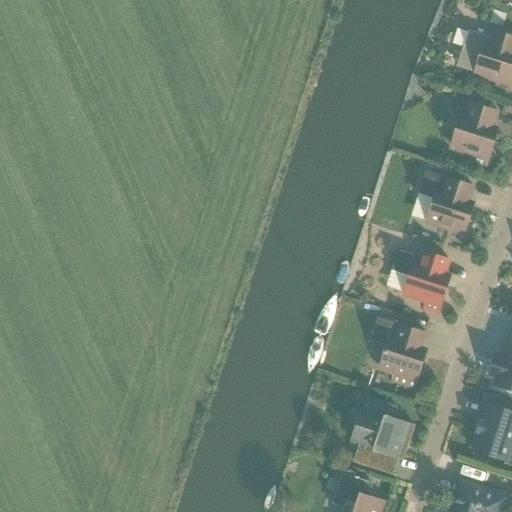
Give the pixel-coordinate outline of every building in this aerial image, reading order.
[(489,22),(502,26),(505,15),(493,11),(489,22)] [(511,36),(493,31),(491,37),(470,30),(463,50),(480,55),(475,72),(498,79),(494,90),(510,95),(511,87),(511,36)] [(465,125),(459,123),(452,146),(474,153),(471,164),(486,169),(497,135),(490,133),(497,112),(472,104),(465,125)] [(419,194),(434,199),(427,221),(450,228),(447,239),(462,244),(473,210),(466,208),(473,187),(426,171),(419,194)] [(439,316),(449,282),(443,280),(449,260),(424,252),(422,258),(399,251),(392,271),(409,276),(404,293),(427,300),(423,311),(439,316)] [(372,340),(387,345),(380,367),(395,372),(392,382),(415,390),(426,356),(419,354),(426,333),(379,318),(372,340)] [(511,334),(504,358),(496,355),(490,375),(498,378),(495,386),(511,391),(511,334)] [(393,419),(397,408),(389,405),(369,398),(353,443),(360,445),(355,461),(355,460),(354,462),(394,475),(394,474),(393,473),(398,458),(402,459),(402,458),(399,457),(410,426),(412,427),(413,426),(393,419)] [(511,412),(488,404),(482,422),(480,422),(477,432),(479,432),(473,450),(507,461),(511,446),(511,412)] [(488,484),(491,473),(466,467),(463,478),(488,484)] [(373,497),(370,492),(372,484),(343,474),(334,503),(341,506),(345,511),(344,511),(381,511),(385,502),(388,503),(388,502),(373,497)] [(504,511),(509,497),(461,482),(453,506),(452,506),(450,511),(504,511)]
